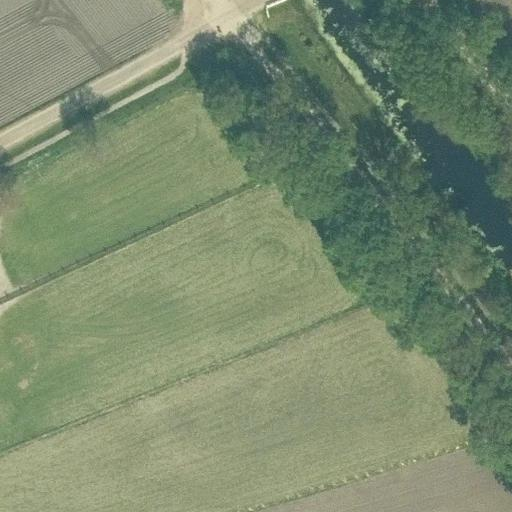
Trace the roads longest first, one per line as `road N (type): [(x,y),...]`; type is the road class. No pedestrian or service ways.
road 1 (track): [(215,0),(511,367)]
road 2 (unclassified): [(0,135),(209,25)]
road 3 (track): [(421,0),(511,108)]
